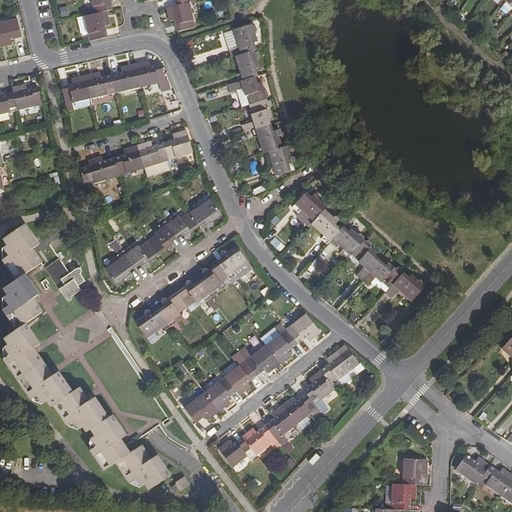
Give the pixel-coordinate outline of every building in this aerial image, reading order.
[(93,0),(96,13),(103,11),(108,10),(113,9),(111,0),(93,0)] [(511,0),(503,0),(503,1),(511,9),(511,0)] [(177,5),(171,6),(173,14),(169,15),(170,21),(174,20),(177,31),(195,27),(189,2),(177,5)] [(60,18),(69,16),(66,6),(58,9),(60,18)] [(96,13),(85,16),(89,33),(90,39),(109,35),(106,25),(111,24),(108,10),(103,11),(96,13)] [(89,33),(85,16),(78,17),(82,32),(85,34),(89,33)] [(16,18),(0,22),(0,41),(5,40),(5,44),(11,44),(10,39),(20,36),(16,18)] [(235,47),(237,55),(253,50),(256,49),(254,42),(258,40),(255,32),(257,30),(255,25),(253,25),(253,24),(235,29),(240,46),(235,47)] [(237,55),(236,55),(241,72),(236,73),(238,81),(256,75),(254,68),(258,67),(255,58),(258,55),(256,52),(254,51),(253,50),(237,55)] [(149,60),(144,62),(144,66),(136,69),(140,87),(165,81),(161,63),(151,65),(149,60)] [(121,72),(111,75),(115,92),(140,87),(136,69),(128,70),(127,66),(121,67),(121,72)] [(99,73),(93,74),(94,78),(86,80),(90,99),(115,92),(111,75),(100,76),(99,73)] [(256,75),(238,81),(240,87),(245,86),(250,104),(268,98),(267,96),(269,94),(267,90),(265,89),(262,81),(258,81),(256,75)] [(71,83),(61,86),(65,105),(90,99),(86,80),(77,82),(76,78),(70,79),(71,83)] [(237,82),(227,85),(229,92),(239,89),(237,82)] [(21,90),(13,92),(17,110),(42,105),(39,87),(27,89),(26,84),(20,86),(21,90)] [(1,90),(0,90),(0,114),(17,110),(13,92),(2,94),(1,90)] [(268,98),(250,104),(255,120),(244,124),(246,131),(253,128),(271,122),(269,116),(272,115),(270,106),(272,104),(271,100),(268,100),(268,98)] [(271,122),(253,128),(255,136),(260,134),(265,152),(270,150),(283,146),(280,134),(281,134),(282,132),(282,130),(280,128),(278,128),(273,129),(271,122)] [(174,136),(162,140),(168,158),(193,149),(185,127),(172,132),(174,136)] [(150,139),(145,141),(147,145),(138,148),(144,166),(168,158),(162,140),(152,143),(150,139)] [(283,146),(270,150),(275,167),(271,169),(273,176),(292,169),(290,163),(293,162),(295,161),(295,159),(295,158),(293,155),(291,155),(288,144),(283,146)] [(124,153),(113,156),(119,174),(144,166),(138,148),(130,151),(128,146),(123,148),(124,153)] [(101,155),(88,159),(90,164),(80,167),(85,185),(95,182),(119,174),(113,156),(103,160),(101,155)] [(314,219),(324,208),(327,205),(318,197),(319,196),(319,194),(317,192),(315,192),(313,192),(310,196),(305,192),(293,206),(298,211),(301,208),(314,219)] [(193,204),(188,208),(189,211),(199,225),(204,221),(207,226),(208,227),(211,227),(212,226),(213,224),(212,222),(222,215),(210,199),(196,208),(193,204)] [(314,220),(312,222),(325,233),(321,237),(327,243),(329,240),(340,228),(335,224),(338,220),(338,217),(337,216),(335,215),(332,215),(324,208),(314,219),(314,220)] [(171,217),(165,220),(176,236),(181,233),(183,236),(184,236),(186,237),(188,237),(189,236),(190,234),(189,232),(199,225),(189,211),(181,216),(180,215),(173,219),(171,217)] [(156,235),(148,241),(158,255),(168,248),(169,249),(171,249),(173,248),(174,246),(174,244),(171,240),(176,236),(165,220),(159,224),(161,228),(155,233),(156,235)] [(33,239),(24,224),(4,238),(9,244),(4,247),(10,254),(3,258),(17,279),(4,288),(8,294),(5,296),(10,304),(4,308),(17,329),(5,337),(9,344),(5,347),(10,354),(4,359),(18,378),(32,398),(38,394),(44,401),(46,400),(51,407),(55,405),(68,424),(74,420),(80,428),(84,425),(88,431),(92,428),(96,435),(93,437),(97,445),(91,449),(105,470),(116,462),(130,482),(137,478),(142,486),(146,483),(150,489),(169,475),(159,461),(154,465),(150,459),(141,445),(129,453),(126,447),(120,440),(115,433),(121,429),(111,415),(107,417),(98,404),(93,407),(89,400),(79,388),(72,392),(63,378),(57,382),(53,376),(43,361),(34,347),(30,341),(35,337),(26,323),(43,311),(34,297),(30,291),(35,288),(25,273),(42,262),(32,248),(28,243),(33,239)] [(340,228),(329,240),(335,245),(338,242),(351,253),(363,240),(362,238),(363,236),(360,233),(357,234),(350,228),(347,231),(342,226),(340,228)] [(274,238),(269,243),(278,252),(284,247),(274,238)] [(33,239),(28,243),(32,248),(37,244),(33,239)] [(363,240),(351,253),(365,265),(357,275),(362,279),(379,260),(374,255),(377,252),(371,246),(371,243),(368,241),(365,241),(363,240)] [(129,246),(124,250),(135,266),(140,262),(143,266),(144,266),(146,267),(147,266),(149,264),(149,262),(158,255),(148,241),(140,246),(139,245),(132,249),(129,246)] [(325,258),(333,249),(328,244),(320,253),(325,258)] [(224,259),(219,263),(228,276),(230,279),(236,275),(233,271),(247,260),(237,245),(227,251),(226,250),(224,250),(222,250),(221,253),(222,255),(224,259)] [(120,258),(106,268),(117,284),(126,278),(127,278),(128,279),(131,279),(132,278),(133,276),(132,274),(130,269),(135,266),(124,250),(118,254),(120,258)] [(60,257),(45,267),(67,299),(68,300),(71,300),(72,299),(73,297),(72,295),(81,289),(79,285),(86,281),(81,273),(82,273),(82,271),(81,268),(80,267),(77,268),(71,273),(60,257)] [(379,260),(362,279),(368,284),(376,276),(389,288),(401,274),(400,272),(400,269),(398,267),(395,268),(388,262),(385,265),(379,260)] [(206,277),(201,281),(211,297),(218,293),(215,289),(221,284),(220,282),(228,276),(219,263),(209,269),(207,268),(205,268),(204,269),(203,271),(203,273),(206,277)] [(389,288),(385,292),(391,297),(399,288),(412,298),(424,286),(423,285),(425,282),(420,279),(418,280),(411,274),(408,276),(403,272),(401,274),(389,288)] [(177,293),(186,306),(194,300),(195,302),(202,297),(205,301),(207,299),(210,304),(215,301),(211,297),(201,281),(195,285),(193,281),(192,281),(190,280),(188,280),(187,281),(186,284),(187,286),(177,293)] [(35,288),(30,291),(34,297),(39,294),(35,288)] [(170,327),(170,328),(177,323),(173,318),(179,314),(178,312),(186,306),(177,293),(167,299),(165,298),(162,298),(161,299),(160,302),(161,304),(164,307),(159,311),(170,327)] [(170,327),(159,311),(154,314),(151,311),(149,310),(146,310),(145,311),(145,313),(145,315),(136,322),(146,337),(152,333),(161,327),(165,332),(170,328),(170,327)] [(307,315),(287,330),(298,345),(307,339),(310,342),(314,338),(312,334),(318,329),(307,315)] [(312,334),(314,338),(321,333),(318,329),(312,334)] [(274,330),(261,340),(266,346),(279,336),(274,330)] [(279,336),(266,346),(277,361),(284,356),(287,360),(292,356),(289,352),(298,345),(287,330),(279,336)] [(152,333),(146,337),(150,342),(155,338),(152,333)] [(511,356),(511,362),(511,363),(511,336),(502,347),(511,356)] [(35,337),(30,341),(34,347),(39,343),(35,337)] [(266,346),(246,362),(257,377),(266,370),(269,374),(274,370),(271,366),(277,361),(266,346)] [(345,346),(331,357),(334,360),(348,350),(345,346)] [(330,364),(321,371),(324,375),(332,385),(359,364),(348,350),(334,360),(331,357),(327,360),(330,364)] [(284,356),(277,361),(280,365),(287,360),(284,356)] [(271,366),(274,370),(280,365),(277,361),(271,366)] [(246,362),(225,378),(237,392),(244,387),(247,390),(252,387),(249,384),(257,377),(246,362)] [(321,371),(314,376),(317,379),(324,375),(321,371)] [(59,372),(53,376),(57,382),(63,378),(59,372)] [(312,384),(304,391),(307,394),(315,406),(335,390),(332,385),(324,375),(317,379),(314,376),(309,380),(312,384)] [(225,378),(205,393),(217,408),(224,403),(226,407),(231,403),(228,399),(237,392),(225,378)] [(205,393),(201,387),(187,398),(192,404),(205,393)] [(244,387),(237,392),(240,396),(247,390),(244,387)] [(217,408),(205,393),(192,404),(187,398),(181,402),(196,423),(205,417),(208,421),(213,417),(210,412),(217,408)] [(294,398),(283,406),(286,410),(297,425),(318,409),(315,406),(307,394),(298,402),(294,398)] [(94,397),(89,400),(93,407),(98,404),(94,397)] [(224,403),(217,408),(220,411),(226,407),(224,403)] [(283,406),(276,411),(279,416),(286,410),(283,406)] [(210,412),(213,417),(220,411),(217,408),(210,412)] [(274,419),(265,426),(277,440),(282,447),(288,443),(282,436),(297,425),(286,410),(279,416),(276,411),(272,415),(274,419)] [(277,440),(265,426),(256,433),(254,429),(249,432),(252,437),(245,441),(254,452),(257,456),(277,440)] [(121,429),(115,433),(120,440),(125,436),(121,429)] [(249,432),(242,437),(245,441),(252,437),(249,432)] [(229,441),(219,449),(233,468),(254,452),(245,441),(242,437),(233,445),(229,441)] [(466,455),(455,470),(476,484),(479,481),(482,477),(486,470),(479,465),(482,460),(477,457),(474,462),(466,455)] [(155,456),(150,459),(154,465),(159,461),(155,456)] [(416,486),(421,486),(421,475),(427,475),(427,461),(404,459),(402,485),(407,485),(411,485),(416,486)] [(482,460),(479,465),(486,470),(489,466),(482,460)] [(486,470),(482,477),(479,481),(500,496),(503,492),(511,480),(503,476),(506,472),(501,468),(498,472),(489,466),(486,470)] [(511,475),(506,472),(503,476),(511,480),(511,478),(511,475)] [(183,477),(176,482),(181,490),(189,485),(183,477)] [(511,481),(511,480),(503,492),(500,496),(511,503),(511,481)] [(406,511),(410,511),(410,500),(416,501),(416,495),(411,495),(411,485),(407,485),(402,485),(398,485),(393,484),(391,510),(393,510),(394,510),(396,510),(400,510),(406,511)]
